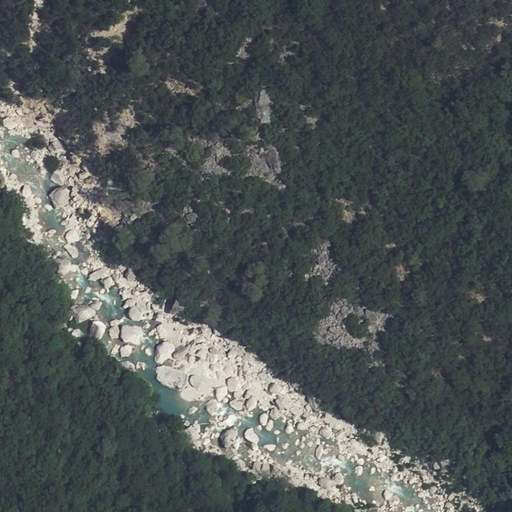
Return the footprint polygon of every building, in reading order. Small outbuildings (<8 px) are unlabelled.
[(265,120),(271,91),(258,89),(253,117),(265,120)] [(57,180),(65,175),(61,168),(52,173),(57,180)] [(51,191),(56,205),(70,201),(66,187),(51,191)] [(175,298),(170,312),(180,316),(185,302),(175,298)] [(124,324),(120,340),(138,344),(142,328),(124,324)]
